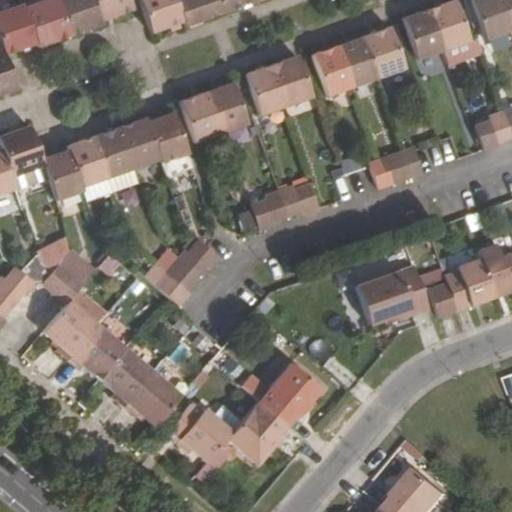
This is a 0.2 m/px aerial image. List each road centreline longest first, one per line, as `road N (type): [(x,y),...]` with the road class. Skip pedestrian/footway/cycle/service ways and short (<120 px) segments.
road 1 (residential): [(511,156),(247,252),(189,313)]
road 2 (residential): [(511,339),(422,374),(379,412),(297,511)]
road 3 (residential): [(0,361),(179,511)]
